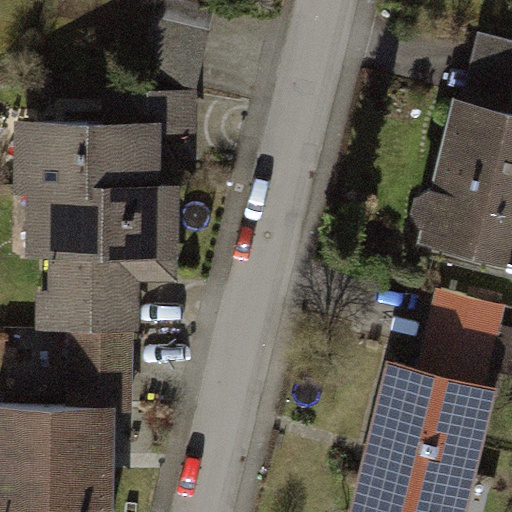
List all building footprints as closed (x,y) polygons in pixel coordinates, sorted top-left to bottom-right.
[(195,89),(216,5),(195,0),(170,0),(152,79),(195,89)] [(511,47),(484,41),(436,248),(511,265),(511,47)] [(183,130),(30,133),(32,264),(60,263),(61,336),(157,334),(156,272),(185,272),(183,130)] [(448,308),(439,348),(495,360),(504,320),(448,308)] [(129,347),(78,347),(77,393),(128,393),(129,347)] [(403,369),(366,511),(469,511),(500,393),(403,369)] [(118,511),(118,418),(3,418),(2,511),(118,511)]
